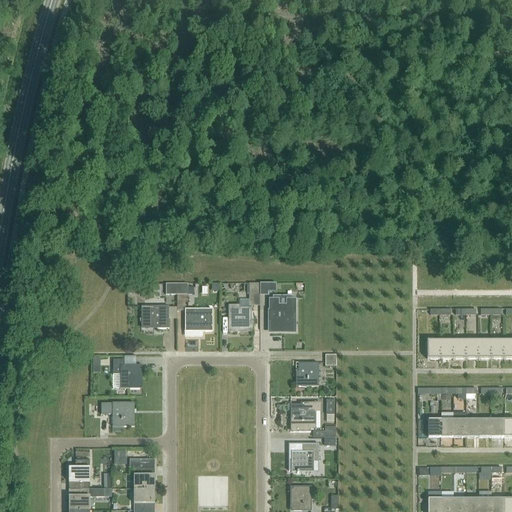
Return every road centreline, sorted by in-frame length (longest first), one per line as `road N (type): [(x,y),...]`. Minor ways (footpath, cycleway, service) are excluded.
road 1 (residential): [(171,443),(170,361),(260,361),(261,511)]
road 2 (secondary): [(0,230),(52,0)]
road 3 (residential): [(55,511),(55,444),(171,443)]
